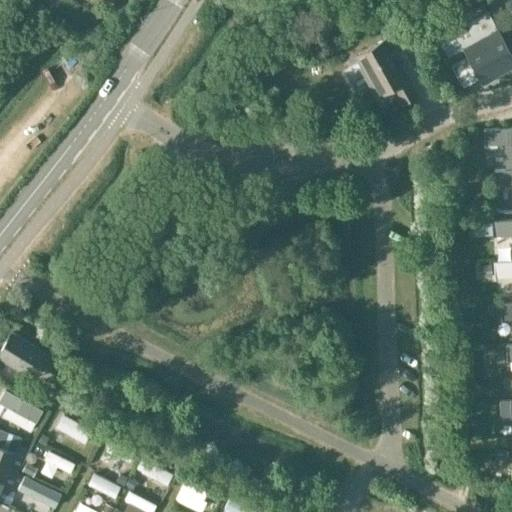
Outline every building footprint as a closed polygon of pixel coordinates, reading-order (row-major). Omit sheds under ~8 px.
[(511,55),(487,11),(438,38),(448,56),(462,48),(467,57),(451,66),(459,80),(466,76),(470,83),(479,78),(482,84),(505,71),(502,65),(511,59),(511,55)] [(409,79),(394,53),(407,46),(392,21),(379,28),(385,39),(356,55),(379,96),(392,88),(401,104),(417,95),(409,79)] [(485,145),(505,144),(506,169),(511,168),(511,128),(484,129),(485,145)] [(511,168),(506,169),(494,169),(495,186),(511,184),(511,168)] [(492,236),(511,235),(511,219),(491,220),(492,236)] [(511,261),(492,262),(493,278),(511,277),(511,261)] [(511,301),(499,302),(500,318),(511,317),(511,301)] [(11,332),(0,349),(0,358),(32,378),(41,364),(44,367),(45,365),(47,366),(51,360),(49,359),(50,358),(46,356),(47,353),(11,332)] [(0,493),(16,452),(22,438),(0,429),(0,493)]
